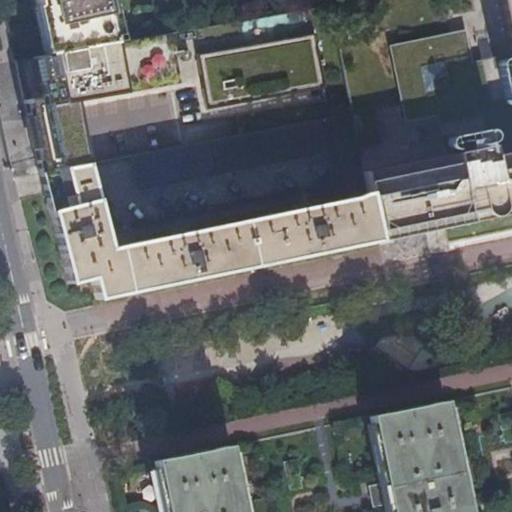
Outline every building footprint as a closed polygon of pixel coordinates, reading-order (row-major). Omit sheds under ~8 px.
[(37,0),(43,24),(50,55),(128,42),(126,32),(118,32),(110,0),(37,0)] [(511,0),(368,0),(329,7),(348,115),(338,117),(347,158),(351,179),(362,177),(366,196),(377,243),(511,214),(511,0)] [(128,42),(50,55),(12,62),(21,100),(29,137),(37,175),(84,166),(85,166),(71,103),(176,84),(169,35),(128,42)] [(312,35),(195,55),(205,110),(322,89),(312,35)] [(180,141),(172,90),(130,97),(136,132),(106,137),(110,157),(138,153),(137,148),(180,141)] [(347,158),(338,117),(130,157),(137,188),(329,151),(331,161),(347,158)] [(84,166),(37,175),(40,187),(66,287),(88,282),(93,303),(127,296),(377,243),(366,196),(106,249),(84,166)] [(463,511),(443,401),(369,416),(386,511),(463,511)] [(241,511),(228,447),(155,462),(163,503),(164,511),(241,511)]
